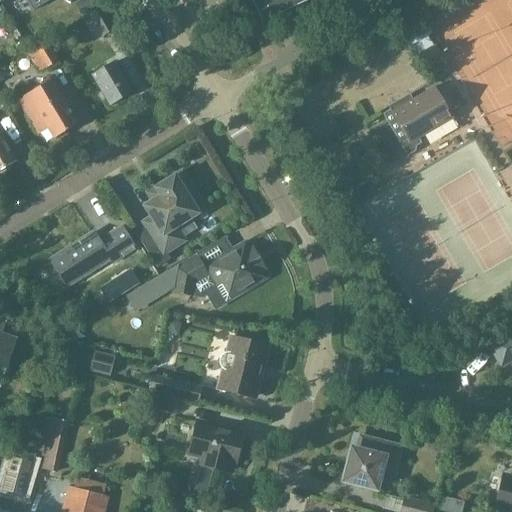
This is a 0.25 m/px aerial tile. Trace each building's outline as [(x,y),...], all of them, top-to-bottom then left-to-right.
[(98,0),(86,0),(92,10),(101,4),(98,0)] [(344,0),(233,0),(242,18),(255,12),(260,22),(295,6),(301,19),(301,20),(344,0)] [(105,5),(109,11),(115,8),(112,3),(111,2),(105,5)] [(88,17),(100,36),(113,29),(101,9),(88,17)] [(424,24),(404,36),(409,46),(430,34),(424,24)] [(25,53),(37,74),(57,61),(45,41),(25,53)] [(415,55),(421,65),(422,66),(431,61),(430,60),(439,55),(433,45),(424,50),(415,55)] [(91,76),(109,105),(131,91),(113,62),(91,76)] [(35,134),(47,128),(53,138),(76,125),(60,96),(58,97),(49,81),(16,100),(35,134)] [(389,110),(381,114),(405,156),(414,151),(414,146),(419,143),(417,139),(452,119),(450,116),(435,90),(433,88),(412,100),(408,94),(398,100),(387,106),(389,110)] [(0,169),(14,162),(0,138),(0,169)] [(147,228),(135,236),(156,268),(168,261),(163,252),(180,241),(179,240),(195,229),(188,217),(194,213),(188,204),(196,199),(181,174),(154,191),(159,199),(150,205),(146,208),(153,219),(144,224),(147,228)] [(111,265),(135,249),(121,228),(97,243),(92,234),(49,262),(65,288),(108,261),(111,265)] [(170,290),(170,292),(189,296),(201,298),(205,296),(213,309),(229,299),(263,279),(264,279),(263,277),(259,270),(261,268),(261,269),(263,268),(253,249),(251,250),(251,251),(248,252),(244,245),(243,243),(242,244),(202,268),(195,256),(178,266),(174,268),(170,290)] [(136,269),(145,283),(155,277),(147,263),(136,269)] [(99,291),(106,303),(138,284),(130,271),(99,291)] [(61,319),(57,339),(74,343),(79,323),(61,319)] [(167,319),(165,331),(178,334),(180,321),(167,319)] [(0,322),(0,379),(1,380),(15,341),(0,335),(4,324),(0,322)] [(511,359),(511,331),(488,346),(500,366),(511,359)] [(220,368),(224,371),(219,390),(251,398),(260,361),(264,358),(266,352),(264,349),(264,346),(232,338),(229,353),(223,354),(219,358),(218,363),(220,368)] [(93,352),(88,372),(108,377),(113,357),(93,352)] [(148,390),(173,397),(177,383),(151,376),(148,390)] [(147,393),(144,407),(169,414),(173,400),(147,393)] [(36,468),(55,472),(66,423),(46,418),(36,468)] [(230,464),(234,465),(239,445),(236,444),(238,436),(240,437),(240,438),(241,438),(241,436),(195,424),(188,453),(206,458),(204,467),(228,473),(230,464)] [(342,482),(375,490),(378,477),(390,481),(399,448),(359,438),(354,458),(348,457),(342,482)] [(11,456),(1,489),(22,496),(32,462),(11,456)] [(200,468),(192,497),(205,500),(212,471),(200,468)] [(511,480),(501,477),(494,507),(511,511),(511,480)] [(434,510),(440,511),(460,511),(463,503),(438,497),(434,510)] [(429,511),(431,506),(404,499),(400,511),(429,511)]
